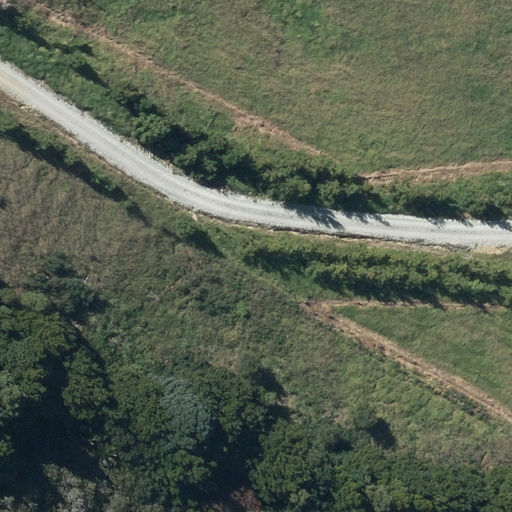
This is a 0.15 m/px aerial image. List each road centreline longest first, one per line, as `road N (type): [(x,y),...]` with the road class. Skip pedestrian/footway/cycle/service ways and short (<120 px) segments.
road 1 (track): [(182,189),(285,217),(511,231)]
road 2 (track): [(0,72),(107,148),(182,189)]
